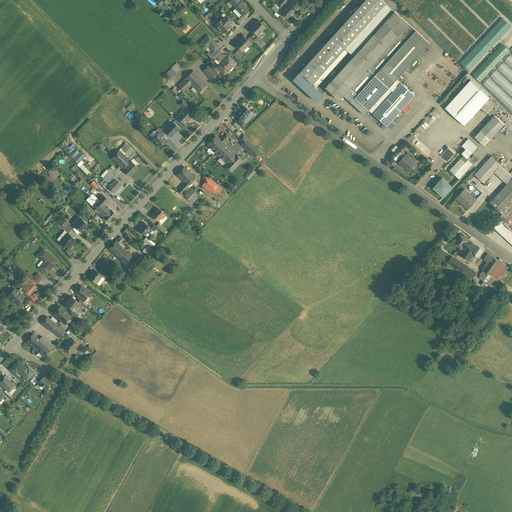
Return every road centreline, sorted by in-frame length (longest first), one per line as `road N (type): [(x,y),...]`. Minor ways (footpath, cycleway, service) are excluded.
road 1 (secondary): [(252,77),(10,346)]
road 2 (residential): [(304,511),(10,346)]
road 3 (residential): [(252,77),(511,259)]
